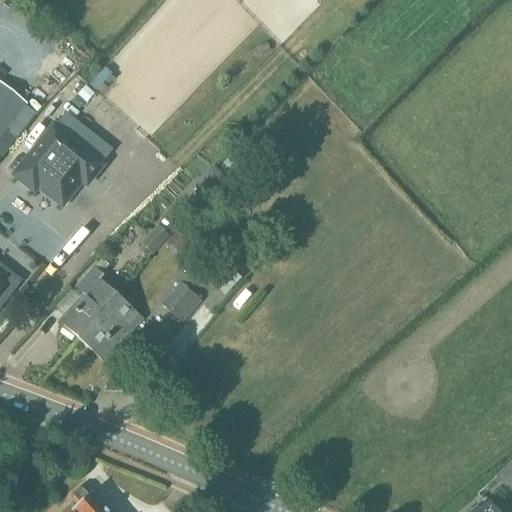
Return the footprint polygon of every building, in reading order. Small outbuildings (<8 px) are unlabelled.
[(0,139),(25,108),(0,87),(0,139)] [(86,104),(94,95),(85,87),(77,96),(86,104)] [(15,177),(34,192),(38,187),(62,207),(82,182),(87,185),(102,167),(54,128),(15,177)] [(206,193),(223,174),(214,165),(196,184),(206,193)] [(218,203),(231,188),(221,179),(208,194),(218,203)] [(170,234),(176,228),(169,222),(163,229),(158,224),(141,243),(153,254),(170,235),(170,234)] [(176,234),(170,244),(181,251),(187,242),(176,234)] [(102,312),(116,296),(99,281),(103,277),(101,275),(102,274),(109,266),(108,265),(102,260),(94,269),(93,268),(77,287),(85,295),(61,322),(65,327),(62,330),(74,337),(75,335),(78,338),(102,312)] [(202,301),(180,283),(162,304),(161,305),(181,324),(202,301)] [(0,309),(11,296),(0,287),(0,309)] [(143,321),(116,296),(102,312),(78,338),(105,363),(143,321)] [(511,490),(511,465),(500,476),(511,490)] [(91,494),(85,487),(80,487),(72,494),(73,498),(78,505),(70,511),(108,511),(93,493),(91,494)] [(492,511),(484,502),(473,511),(492,511)]
